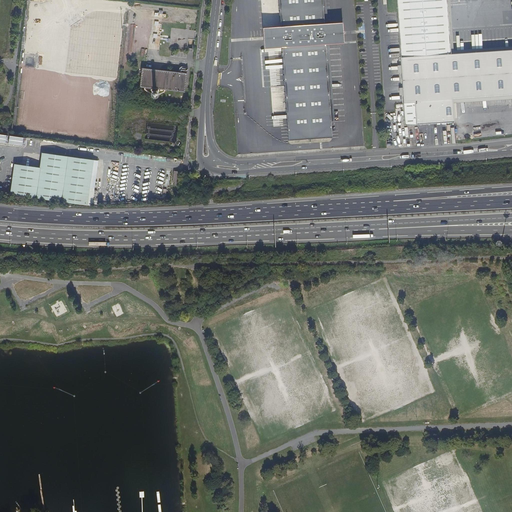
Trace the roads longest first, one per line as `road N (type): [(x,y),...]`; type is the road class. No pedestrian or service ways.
road 1 (tertiary): [(511,146),(213,165),(205,152),(205,103),(216,0)]
road 2 (motorway): [(0,231),(106,237),(383,225)]
road 3 (motorway): [(381,207),(161,219),(0,213)]
road 4 (motorway): [(511,189),(405,197),(381,207)]
road 5 (motorway): [(511,201),(381,207)]
road 6 (motorway): [(383,225),(511,216)]
road 7 (motorway): [(383,225),(511,230)]
